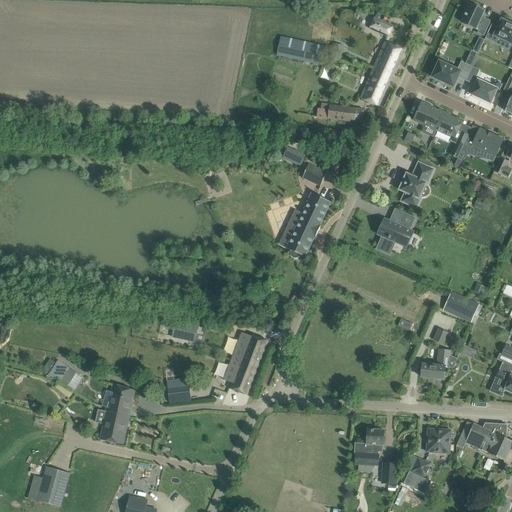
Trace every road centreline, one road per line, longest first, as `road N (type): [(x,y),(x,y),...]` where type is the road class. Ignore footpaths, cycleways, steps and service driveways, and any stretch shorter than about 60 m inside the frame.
road 1 (residential): [(286,389),(286,344),(404,82)]
road 2 (residential): [(511,413),(309,400),(286,389)]
road 3 (residential): [(286,389),(258,407),(212,511)]
